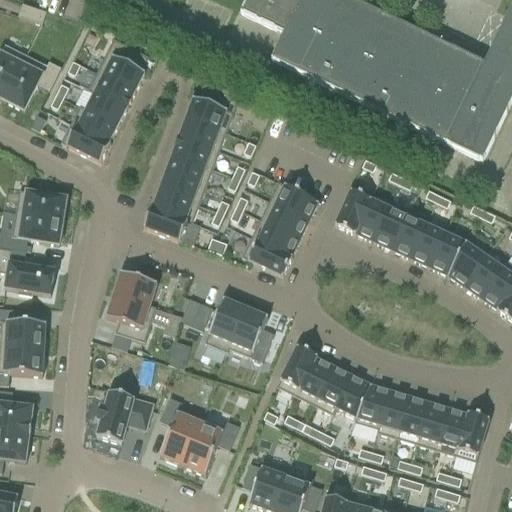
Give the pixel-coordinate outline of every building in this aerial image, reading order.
[(248,0),(240,17),(283,38),(271,64),(481,165),(511,101),(511,6),(483,68),(341,0),(248,0)] [(21,8),(17,21),(41,29),(45,17),(23,9),(21,8)] [(113,44),(96,78),(134,97),(139,88),(142,82),(143,79),(144,79),(144,78),(140,76),(148,62),(115,45),(113,44)] [(4,49),(0,57),(0,104),(2,105),(25,60),(4,49)] [(25,60),(2,105),(24,116),(37,90),(48,96),(60,73),(48,67),(46,71),(25,60)] [(72,66),(67,77),(74,81),(79,70),(72,66)] [(87,73),(78,90),(87,94),(87,95),(87,96),(93,99),(94,98),(125,114),(126,113),(127,113),(131,105),(130,105),(132,101),(134,97),(96,78),(87,73)] [(191,107),(185,123),(225,138),(239,99),(203,86),(196,105),(192,103),(192,104),(191,107)] [(61,89),(55,100),(62,104),(64,100),(68,93),(62,90),(61,89)] [(85,114),(85,115),(117,131),(125,114),(94,98),(93,99),(85,114)] [(55,100),(50,111),(57,114),(62,104),(55,100)] [(78,112),(70,129),(109,149),(110,148),(109,148),(117,131),(78,112)] [(36,120),(30,133),(39,137),(45,125),(36,120)] [(185,123),(178,141),(218,156),(225,138),(185,123)] [(70,129),(60,148),(62,149),(100,168),(109,149),(70,129)] [(174,151),(172,159),(212,174),(218,156),(178,141),(178,142),(178,143),(177,143),(174,151)] [(247,147),(242,158),(250,161),(255,150),(247,147)] [(172,159),(165,178),(205,192),(212,174),(172,159)] [(364,165),(361,172),(372,177),(375,170),(364,165)] [(236,171),(232,182),(239,185),(244,174),(242,173),(236,171)] [(251,176),(246,188),(251,190),(254,191),(258,180),(251,176)] [(391,177),(387,185),(398,190),(402,183),(391,177)] [(165,178),(158,195),(198,210),(205,192),(165,178)] [(232,182),(227,193),(229,194),(232,195),(234,196),(239,185),(232,182)] [(402,183),(398,190),(409,195),(413,188),(402,183)] [(277,187),(268,206),(308,226),(317,206),(277,187)] [(343,210),(334,230),(354,239),(369,204),(370,204),(372,201),(373,198),(372,198),(353,189),(343,210)] [(6,197),(3,217),(15,219),(62,227),(66,203),(18,195),(18,199),(6,197)] [(151,212),(150,213),(192,228),(198,210),(158,195),(155,205),(153,210),(152,211),(152,212),(151,212)] [(428,195),(424,202),(435,208),(438,200),(428,195)] [(438,200),(435,208),(446,213),(449,206),(438,200)] [(240,202),(235,213),(242,216),(247,205),(240,202)] [(369,204),(354,239),(355,239),(355,238),(373,246),(388,213),(387,212),(370,204),(369,204)] [(388,213),(373,246),(391,255),(410,214),(391,206),(390,205),(389,207),(387,212),(388,213)] [(220,206),(215,217),(216,217),(223,220),(228,209),(227,209),(220,206)] [(261,221),(259,225),(299,244),(308,226),(268,206),(261,221)] [(473,209),(469,217),(480,222),(484,214),(473,209)] [(150,213),(143,233),(179,246),(180,244),(192,248),(198,231),(192,228),(150,213)] [(235,213),(229,224),(237,227),(242,216),(235,213)] [(410,214),(391,255),(410,263),(425,229),(426,230),(427,227),(429,223),(428,223),(410,214)] [(484,214),(480,222),(491,227),(494,220),(484,214)] [(0,253),(25,258),(25,256),(29,257),(30,251),(26,250),(27,245),(58,250),(62,227),(15,219),(3,217),(0,232),(0,253)] [(215,217),(211,228),(215,229),(218,231),(223,220),(216,217),(215,217)] [(259,225),(250,243),(291,263),(291,262),(290,261),(299,244),(259,225)] [(425,229),(410,263),(428,272),(444,238),(443,237),(426,230),(425,229)] [(444,238),(428,272),(444,279),(447,280),(469,242),(467,240),(457,236),(447,231),(446,231),(445,232),(443,237),(444,238)] [(469,242),(447,280),(454,285),(464,292),(485,262),(486,262),(487,260),(490,256),(489,256),(471,244),(469,242)] [(211,243),(207,254),(215,257),(219,246),(211,243)] [(249,246),(241,262),(282,282),(291,263),(250,243),(249,246)] [(219,246),(215,257),(222,260),(226,249),(219,246)] [(0,277),(6,279),(4,293),(17,295),(17,298),(31,301),(31,298),(50,301),(51,296),(54,275),(43,273),(23,270),(25,258),(0,253),(0,277)] [(485,262),(464,292),(481,303),(502,273),(501,273),(486,262),(485,262)] [(502,273),(481,303),(497,314),(496,315),(496,316),(497,316),(511,293),(511,271),(506,267),(505,267),(503,270),(501,273),(502,273)] [(120,277),(113,300),(155,314),(155,313),(149,311),(156,289),(120,277)] [(511,293),(497,316),(511,326),(511,293)] [(107,319),(105,323),(118,327),(115,335),(114,339),(130,344),(144,348),(155,314),(113,300),(107,319)] [(189,304),(179,327),(191,332),(201,309),(189,304)] [(217,317),(204,348),(227,358),(245,313),(235,309),(222,304),(217,317)] [(201,309),(191,332),(202,337),(211,313),(201,309)] [(0,313),(0,352),(43,355),(45,329),(40,329),(12,327),(13,315),(0,313)] [(245,313),(227,358),(229,354),(261,368),(273,339),(262,334),(267,322),(248,314),(245,313)] [(114,339),(110,352),(126,357),(130,344),(114,339)] [(0,390),(8,391),(8,379),(42,381),(42,371),(43,355),(0,352),(0,390)] [(296,352),(276,392),(295,402),(315,361),(296,352)] [(315,361),(295,402),(313,411),(333,371),(317,363),(316,363),(316,362),(315,361)] [(333,371),(313,411),(332,420),(336,414),(335,414),(351,380),(333,371)] [(351,380),(335,414),(336,414),(355,424),(356,424),(370,390),(362,386),(351,380)] [(355,424),(354,428),(378,435),(389,396),(378,392),(370,390),(356,424),(355,424)] [(0,395),(0,436),(29,440),(28,441),(30,441),(31,428),(30,428),(32,412),(10,409),(12,397),(0,395)] [(378,435),(377,438),(396,444),(409,401),(389,396),(378,435)] [(121,449),(126,430),(145,435),(152,409),(108,397),(104,413),(100,412),(96,425),(100,426),(96,442),(121,449)] [(409,401),(396,444),(416,450),(428,407),(409,401)] [(170,432),(158,462),(159,462),(165,464),(164,465),(176,469),(181,471),(201,422),(200,423),(178,414),(181,408),(169,403),(159,427),(170,432)] [(428,407),(416,450),(435,455),(448,413),(428,407)] [(448,413),(435,455),(455,461),(468,418),(467,418),(467,419),(448,413)] [(266,416),(263,424),(273,429),(277,422),(266,416)] [(468,418),(455,461),(475,467),(488,424),(468,418)] [(287,420),(283,427),(294,433),(298,425),(287,420)] [(201,422),(181,471),(203,480),(204,481),(217,451),(228,456),(238,432),(226,427),(224,432),(201,422)] [(312,433),(308,440),(319,445),(323,438),(312,433)] [(0,436),(0,479),(1,479),(3,465),(25,468),(28,441),(29,440),(0,436)] [(323,438),(319,445),(330,451),(333,443),(323,438)] [(359,454),(357,461),(369,465),(371,457),(359,454)] [(371,457),(369,465),(380,468),(383,461),(371,457)] [(335,463),(333,471),(345,474),(347,467),(335,463)] [(399,465),(396,473),(408,477),(410,469),(399,465)] [(249,469),(241,492),(252,496),(247,509),(254,511),(274,511),(287,476),(263,467),(261,473),(249,469)] [(410,469),(408,477),(419,480),(420,479),(422,472),(410,469)] [(362,471),(360,479),(372,482),(374,474),(362,471)] [(374,474),(372,482),(383,486),(385,478),(374,474)] [(287,476),(274,511),(314,511),(321,494),(310,490),(312,485),(287,476)] [(437,477),(435,485),(447,488),(449,480),(437,477)] [(449,480),(447,488),(458,492),(461,484),(449,480)] [(399,482),(397,490),(408,493),(411,485),(399,482)] [(411,485),(408,493),(420,497),(422,490),(422,489),(411,485)] [(436,493),(434,501),(445,504),(448,496),(436,493)] [(326,496),(322,511),(344,511),(347,501),(326,496)] [(448,496),(445,504),(457,508),(459,500),(448,496)] [(0,511),(15,511),(18,502),(0,498),(0,511)] [(347,501),(344,511),(364,511),(366,506),(347,501)]
